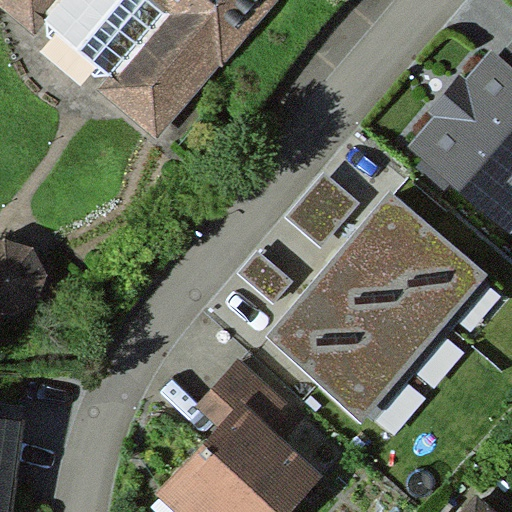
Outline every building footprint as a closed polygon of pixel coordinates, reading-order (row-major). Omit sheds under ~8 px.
[(157,140),(278,0),(0,0),(0,22),(27,47),(67,0),(142,0),(167,21),(104,94),(157,140)] [(511,246),(511,38),(494,60),(484,52),(400,151),(511,246)] [(317,312),(278,354),(309,382),(348,341),(317,312)] [(252,412),(167,497),(181,511),(299,511),(326,485),(252,412)] [(0,511),(9,511),(20,425),(0,422),(0,511)] [(488,511),(477,501),(466,511),(488,511)]
